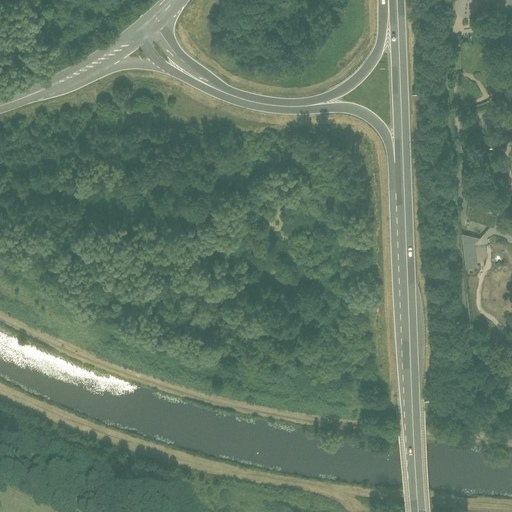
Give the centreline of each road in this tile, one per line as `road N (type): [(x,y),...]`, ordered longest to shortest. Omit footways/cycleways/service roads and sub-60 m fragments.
road 1 (primary): [(419,511),(404,194)]
road 2 (primary): [(404,194),(396,0)]
road 3 (primary): [(304,105),(347,108),(374,120),(404,194)]
road 4 (primary): [(383,0),(380,45),(363,75),(304,105)]
road 5 (primary): [(79,73),(143,62),(196,74)]
